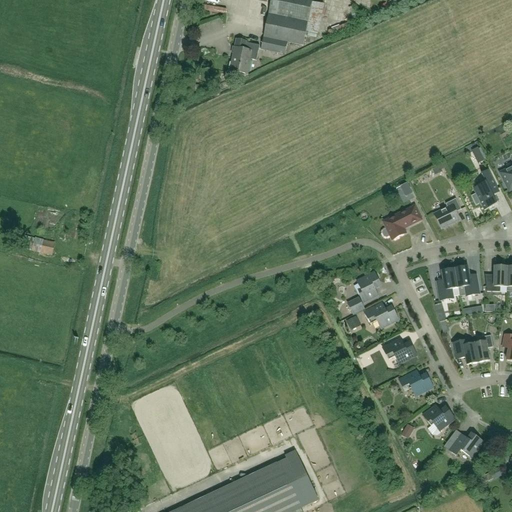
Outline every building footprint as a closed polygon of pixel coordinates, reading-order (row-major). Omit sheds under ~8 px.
[(306,32),(312,2),(312,0),(271,0),(261,50),(285,55),(287,43),(303,46),(306,32)] [(233,47),(232,54),(235,54),(234,58),(233,58),(232,63),(230,63),(229,71),(230,71),(248,75),(251,60),(257,61),(260,46),(248,44),(248,42),(237,39),(235,48),(233,47)] [(511,166),(500,173),(509,192),(511,190),(511,166)] [(477,204),(480,202),(484,211),(497,205),(492,194),(498,191),(488,171),(481,174),(485,181),(481,182),(483,184),(473,189),(476,195),(473,197),(477,204)] [(409,185),(398,189),(402,198),(412,195),(409,185)] [(441,229),(460,220),(456,213),(461,210),(456,199),(446,204),(447,208),(434,214),(441,229)] [(382,233),(384,237),(387,238),(390,236),(392,240),(406,233),(403,229),(421,220),(415,207),(383,222),(387,229),(383,231),(382,233)] [(37,212),(37,225),(49,225),(49,212),(37,212)] [(43,240),(35,238),(35,239),(25,236),(24,243),(23,243),(22,249),(31,251),(31,252),(41,254),(41,253),(53,256),(55,244),(43,241),(43,240)] [(469,277),(468,267),(455,269),(458,289),(460,298),(466,297),(480,294),(476,275),(469,277)] [(487,292),(500,292),(500,287),(507,288),(508,268),(495,267),(495,276),(485,275),(487,292)] [(440,301),(453,299),(452,290),(458,289),(455,269),(442,272),(444,281),(437,282),(440,301)] [(363,295),(360,296),(364,303),(378,296),(375,289),(381,286),(374,273),(357,282),(363,295)] [(364,309),(359,299),(348,304),(353,315),(364,309)] [(399,321),(392,307),(385,310),(382,304),(364,313),(370,325),(377,322),(381,329),(399,321)] [(345,337),(361,329),(355,319),(340,328),(345,337)] [(509,349),(507,361),(511,361),(511,336),(505,335),(503,348),(509,349)] [(479,338),(480,343),(474,344),(478,363),(490,361),(487,349),(493,348),(491,336),(479,338)] [(395,357),(399,365),(417,356),(410,343),(404,346),(400,340),(383,349),(389,361),(395,357)] [(465,356),(467,366),(478,363),(474,344),(469,345),(468,341),(452,344),(455,356),(462,354),(465,356)] [(417,372),(399,381),(403,388),(409,384),(416,397),(433,388),(426,375),(420,378),(417,372)] [(436,406),(423,416),(431,427),(434,425),(439,432),(455,420),(446,408),(440,412),(436,406)] [(456,431),(444,447),(456,456),(460,450),(472,459),(484,443),(472,434),(468,440),(456,431)] [(301,511),(300,509),(318,501),(295,452),(285,457),(287,460),(175,511),(301,511)]
